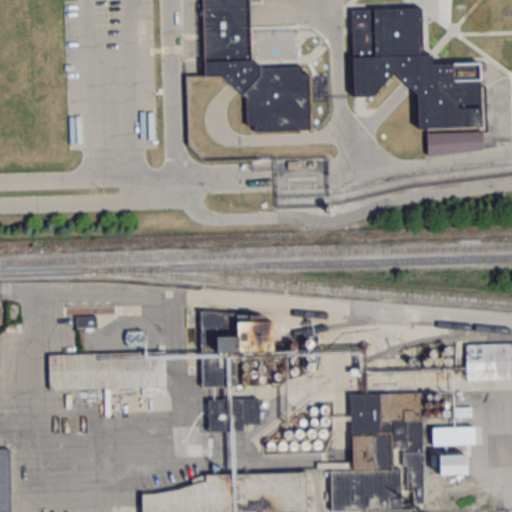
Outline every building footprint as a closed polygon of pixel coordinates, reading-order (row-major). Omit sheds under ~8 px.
[(199,0),(202,77),(220,76),(232,89),(243,98),(244,126),(252,126),(252,132),(308,131),(307,74),(300,74),(300,67),(258,68),(258,66),(252,60),(249,61),(248,26),(247,9),(247,0),(199,0)] [(351,98),(348,11),(419,9),(421,57),(429,56),(430,66),(477,65),(480,127),(416,130),(415,96),(404,86),(392,73),(370,98),(351,98)] [(425,134),(480,132),(481,150),(425,157),(425,134)] [(322,211),(324,218),(332,216),(330,208),(322,211)] [(273,351),(273,322),(237,322),(237,335),(215,335),(215,351),(273,351)] [(511,377),(511,341),(465,343),(465,378),(511,377)] [(49,389),(165,387),(165,352),(48,354),(49,389)] [(350,394),(351,469),(330,469),(330,511),(366,511),(365,511),(410,511),(411,503),(423,503),(422,393),(350,394)] [(206,399),(206,431),(231,431),(231,399),(206,399)] [(257,399),(242,399),(242,421),(257,421),(257,399)] [(478,426),(431,426),(431,445),(478,445),(478,426)] [(0,511),(10,511),(10,446),(0,445),(0,511)] [(468,454),(439,454),(439,475),(468,475),(468,454)] [(306,511),(306,477),(140,479),(140,511),(306,511)]
